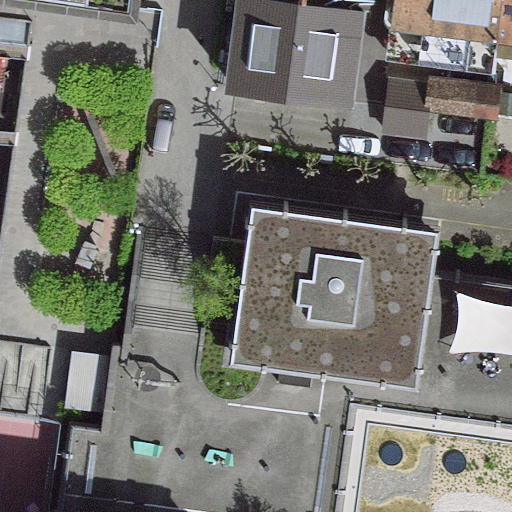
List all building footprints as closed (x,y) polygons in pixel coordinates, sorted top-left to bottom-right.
[(129,0),(36,0),(128,13),(129,0)] [(359,7),(298,0),(239,0),(228,90),(347,105),(352,62),(339,60),(344,20),(357,22),(359,7)] [(391,0),(384,56),(488,70),(492,70),(497,33),(493,32),(497,0),(391,0)] [(511,0),(497,0),(493,32),(497,33),(511,34),(511,0)] [(422,111),(426,85),(385,80),(379,130),(419,135),(422,111)] [(426,81),(426,85),(422,111),(492,120),(496,90),(426,81)] [(252,210),(248,246),(232,366),(422,391),(438,275),(442,234),(252,210)] [(422,391),(232,366),(248,246),(218,243),(203,359),(118,348),(107,428),(71,423),(59,511),(511,511),(511,284),(438,275),(422,391)] [(101,375),(65,371),(61,401),(97,406),(101,375)]
